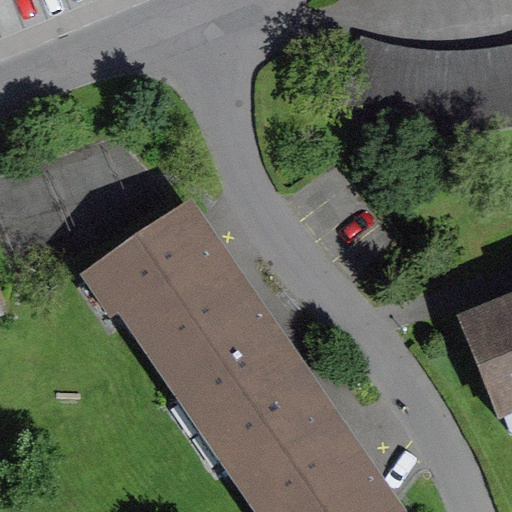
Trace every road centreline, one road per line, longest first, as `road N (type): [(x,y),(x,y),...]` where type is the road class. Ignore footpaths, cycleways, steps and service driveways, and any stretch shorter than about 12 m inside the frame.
road 1 (residential): [(210,11),(246,183),(278,241),(413,403),(470,511)]
road 2 (residential): [(210,11),(0,95)]
